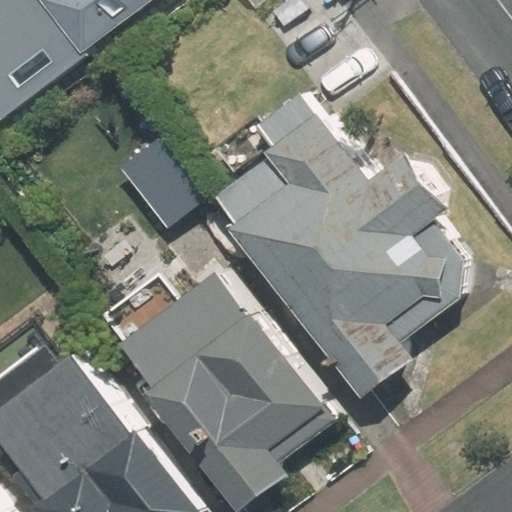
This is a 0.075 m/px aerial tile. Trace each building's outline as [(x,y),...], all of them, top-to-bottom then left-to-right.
[(0,0),(0,32),(46,0),(0,0)] [(348,85),(208,191),(332,353),(472,247),(348,85)] [(200,227),(108,298),(225,450),(318,379),(200,227)] [(65,302),(0,351),(0,405),(81,511),(147,511),(197,474),(65,302)] [(19,511),(0,486),(0,511),(19,511)]
